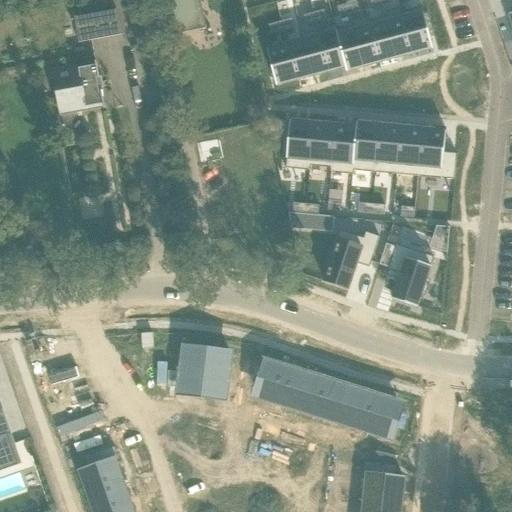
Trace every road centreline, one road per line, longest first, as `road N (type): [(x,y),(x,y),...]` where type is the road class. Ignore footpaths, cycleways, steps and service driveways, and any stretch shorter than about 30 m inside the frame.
road 1 (unclassified): [(0,302),(142,286),(197,290),(442,360)]
road 2 (residential): [(476,368),(503,106)]
road 3 (residential): [(442,360),(427,511)]
